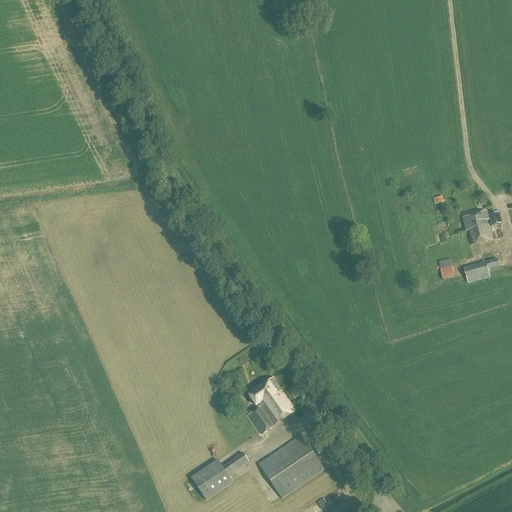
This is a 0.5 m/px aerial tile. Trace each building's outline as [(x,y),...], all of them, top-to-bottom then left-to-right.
[(493,238),(489,226),(488,221),(490,220),(487,211),(484,212),(460,219),(463,231),(466,230),(471,245),(490,239),(493,238)] [(492,226),(501,224),(498,213),(489,215),(492,226)] [(468,284),(490,278),(489,274),(500,271),(497,258),(464,268),(468,284)] [(443,280),(455,277),(451,259),(439,262),(443,280)] [(293,413),(279,392),(280,391),(271,378),(246,395),(254,406),(256,405),(258,408),(230,426),(243,446),(293,413)] [(280,500),(323,470),(300,436),(256,466),(280,500)] [(222,467),(228,476),(248,462),(242,453),(222,467)] [(233,483),(228,476),(222,467),(217,460),(191,479),(207,501),(233,483)]
